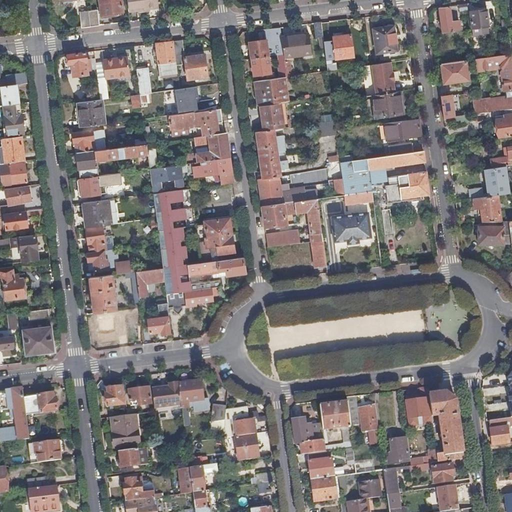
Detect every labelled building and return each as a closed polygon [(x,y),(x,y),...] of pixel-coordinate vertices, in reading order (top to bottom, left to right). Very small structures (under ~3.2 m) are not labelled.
[(124,12),(121,0),(99,0),(101,10),(90,11),(91,27),(100,26),(99,15),(101,15),(116,13),(124,12)] [(160,8),(158,0),(127,0),(129,12),(160,8)] [(451,6),(440,8),(444,33),(461,30),(459,20),(453,21),(451,6)] [(487,10),(471,12),(473,28),(473,29),(474,36),(484,35),(484,33),(489,33),(489,26),(490,26),(487,10)] [(91,27),(90,11),(81,12),(83,28),(91,27)] [(323,31),(322,23),(314,23),(315,32),(323,31)] [(394,26),(373,29),(377,54),(398,51),(394,26)] [(284,54),(282,38),(281,28),(265,30),(267,40),(249,42),(252,59),(269,57),(280,55),(284,54)] [(316,37),(316,39),(324,38),(324,36),(323,31),(315,32),(316,37)] [(284,54),(285,58),(291,57),(312,54),(309,34),(282,38),(284,54)] [(337,59),(355,57),(352,35),(334,37),(337,59)] [(185,55),(183,40),(174,41),(177,65),(183,64),(182,55),(185,55)] [(160,74),(178,72),(177,65),(174,41),(156,43),(160,74)] [(87,59),(86,52),(68,55),(69,65),(72,65),(74,76),(89,75),(89,70),(91,69),(90,59),(87,59)] [(507,91),(511,90),(511,54),(478,60),(479,70),(501,67),(504,69),(507,91)] [(205,55),(185,57),(188,79),(208,76),(205,55)] [(128,57),(104,61),(106,79),(130,76),(128,57)] [(272,73),(269,57),(252,59),(255,76),(267,75),(267,78),(275,77),(274,73),(272,73)] [(470,80),(467,61),(441,64),(444,84),(470,80)] [(393,73),(391,62),(372,65),(376,94),(395,92),(394,81),(393,81),(392,74),(393,73)] [(147,68),(137,69),(141,95),(150,93),(147,68)] [(12,75),(13,85),(17,84),(28,83),(27,74),(12,75)] [(289,102),(285,77),(283,78),(266,80),(266,85),(256,87),(259,107),(261,106),(286,103),(289,102)] [(13,85),(2,86),(4,105),(19,104),(17,84),(13,85)] [(202,108),(200,86),(177,88),(179,110),(202,108)] [(376,94),(374,95),(378,118),(405,114),(401,91),(395,92),(376,94)] [(140,112),(143,112),(141,95),(132,96),(133,108),(139,108),(140,112)] [(445,119),(455,118),(455,117),(452,95),(442,97),(445,119)] [(511,110),(511,97),(483,101),(484,114),(504,111),(511,110)] [(106,124),(103,99),(101,99),(78,103),(82,127),(106,124)] [(483,101),(483,100),(475,101),(476,115),(484,114),(483,101)] [(0,117),(6,117),(8,135),(25,133),(21,103),(19,104),(4,105),(0,105),(0,117)] [(287,112),(286,103),(261,106),(264,131),(274,129),(289,127),(288,120),(283,120),(282,112),(287,112)] [(202,125),(204,136),(224,133),(223,121),(221,109),(195,113),(195,112),(170,116),(172,129),(175,129),(188,127),(202,125)] [(511,135),(511,115),(505,116),(505,119),(497,120),(499,137),(511,135)] [(388,140),(422,136),(419,119),(385,124),(388,140)] [(336,132),(333,121),(324,123),(327,134),(336,132)] [(275,136),(274,129),(264,131),(257,132),(264,179),(279,176),(281,176),(280,169),(290,168),(289,160),(279,161),(278,151),(288,150),(286,135),(275,136)] [(77,153),(96,151),(93,130),(73,133),(74,142),(76,142),(77,153)] [(229,147),(227,133),(224,133),(204,136),(195,138),(196,146),(208,144),(208,147),(211,146),(211,152),(197,154),(198,157),(186,159),(186,164),(202,162),(231,158),(229,147)] [(25,161),(22,136),(2,139),(3,140),(0,140),(0,147),(4,147),(6,163),(25,161)] [(109,159),(149,154),(148,145),(148,144),(137,146),(96,151),(77,153),(79,169),(80,169),(81,178),(99,176),(97,161),(99,161),(101,162),(108,161),(109,159)] [(400,145),(401,154),(414,153),(413,144),(400,145)] [(154,145),(148,145),(149,154),(150,161),(156,160),(154,145)] [(491,160),(493,169),(506,167),(511,165),(511,147),(505,149),(507,158),(491,160)] [(386,181),(385,168),(425,162),(424,151),(414,153),(401,154),(341,163),(343,178),(346,195),(369,192),(368,189),(373,189),(373,188),(372,183),(386,181)] [(231,158),(202,162),(203,166),(194,167),(195,177),(220,173),(222,184),(234,183),(232,170),(231,158)] [(28,182),(25,161),(6,163),(1,164),(3,185),(28,182)] [(346,195),(343,178),(342,179),(340,164),(330,165),(332,180),(335,180),(337,196),(344,195),(346,195)] [(467,164),(451,166),(452,175),(468,172),(467,164)] [(174,166),(152,169),(153,177),(161,176),(161,181),(176,179),(174,166)] [(493,169),(486,170),(489,197),(498,195),(510,194),(506,167),(493,169)] [(430,195),(427,172),(418,173),(405,175),(406,181),(402,182),(402,184),(400,185),(401,198),(430,195)] [(122,184),(121,173),(99,176),(81,178),(80,178),(80,180),(78,180),(80,196),(83,195),(83,196),(101,194),(100,186),(106,186),(122,184)] [(282,196),(279,176),(264,179),(259,179),(260,186),(263,207),(295,202),(294,195),(294,194),(282,196)] [(29,186),(7,189),(8,197),(10,196),(11,204),(23,202),(31,201),(29,186)] [(118,189),(119,198),(133,196),(132,187),(118,189)] [(184,228),(196,226),(196,225),(191,188),(154,194),(157,218),(161,243),(163,258),(164,268),(166,281),(167,294),(186,291),(192,290),(188,263),(184,228)] [(346,195),(344,195),(346,205),(374,201),(373,191),(369,192),(346,195)] [(502,222),(498,195),(489,197),(476,198),(477,209),(481,209),(483,222),(502,222)] [(287,214),(309,211),(313,241),(314,241),(323,240),(318,199),(301,201),(295,202),(263,207),(266,228),(288,224),(287,214)] [(87,228),(112,224),(109,200),(83,203),(87,228)] [(5,210),(5,206),(0,206),(0,214),(9,214),(8,210),(6,210),(5,210)] [(5,215),(7,230),(28,227),(26,212),(5,215)] [(368,212),(332,217),(335,242),(348,240),(359,239),(371,237),(368,212)] [(197,233),(201,262),(201,263),(237,258),(231,218),(205,221),(205,224),(206,225),(196,226),(197,233)] [(511,243),(510,221),(502,222),(503,227),(479,227),(479,245),(505,245),(505,244),(511,243)] [(87,228),(90,252),(107,250),(106,242),(105,242),(105,237),(104,230),(103,226),(87,228)] [(299,229),(276,232),(279,246),(301,243),(299,229)] [(21,247),(22,262),(38,260),(35,235),(0,239),(0,245),(11,244),(12,248),(21,247)] [(323,240),(314,241),(317,267),(327,266),(323,240)] [(115,255),(114,249),(107,250),(90,252),(88,253),(89,261),(94,260),(96,271),(110,269),(109,268),(117,267),(118,274),(132,272),(130,261),(120,263),(119,254),(115,255)] [(247,273),(245,257),(237,258),(201,263),(201,262),(196,262),(188,263),(192,290),(211,288),(217,287),(220,286),(220,287),(229,286),(228,276),(247,273)] [(13,267),(0,268),(0,277),(2,278),(5,300),(28,297),(25,278),(19,279),(18,274),(14,275),(13,267)] [(136,272),(140,297),(148,296),(147,284),(166,281),(164,268),(158,269),(136,272)] [(95,313),(117,311),(113,275),(91,278),(95,313)] [(213,300),(213,296),(223,295),(221,292),(217,287),(211,288),(212,289),(186,292),(186,291),(167,294),(169,303),(169,308),(174,307),(174,310),(180,314),(184,309),(183,306),(197,304),(196,302),(213,300)] [(169,308),(169,303),(158,304),(160,315),(160,317),(149,319),(150,333),(161,331),(161,334),(172,333),(169,308)] [(18,329),(18,330),(23,329),(26,355),(49,352),(54,346),(51,326),(35,328),(34,320),(50,318),(49,309),(16,313),(18,329)] [(125,310),(118,311),(120,322),(127,321),(126,314),(125,310)] [(16,313),(7,314),(9,330),(18,329),(16,313)] [(113,315),(98,317),(102,343),(119,340),(117,330),(115,330),(113,315)] [(311,342),(327,345),(330,331),(314,328),(311,342)] [(0,338),(0,348),(14,346),(13,337),(2,338),(0,338)] [(12,355),(11,348),(1,350),(2,356),(12,355)] [(185,426),(192,425),(190,412),(189,412),(188,407),(194,406),(195,412),(210,410),(209,398),(205,399),(202,380),(179,383),(182,405),(183,409),(185,426)] [(179,383),(179,382),(170,383),(170,386),(153,389),(156,408),(182,405),(179,383)] [(125,404),(123,386),(108,388),(108,394),(106,394),(108,406),(125,404)] [(26,414),(23,397),(22,387),(12,389),(19,439),(29,438),(27,423),(26,414)] [(152,403),(150,387),(129,390),(130,400),(133,400),(133,403),(139,403),(139,404),(152,403)] [(424,425),(433,424),(432,417),(429,395),(431,395),(430,387),(420,388),(422,399),(407,401),(410,427),(419,425),(418,418),(423,417),(424,425)] [(511,407),(507,408),(504,389),(483,393),(487,421),(490,421),(511,417),(511,407)] [(53,392),(23,397),(26,414),(58,409),(56,397),(54,397),(53,392)] [(465,458),(456,400),(447,393),(431,395),(429,395),(432,417),(440,416),(444,451),(437,453),(438,462),(465,458)] [(348,402),(351,426),(360,425),(356,397),(348,398),(348,402)] [(324,430),(327,430),(351,426),(348,402),(321,406),(322,416),(323,423),(324,430)] [(227,410),(227,407),(214,405),(212,422),(225,421),(227,410)] [(379,426),(376,405),(360,408),(363,429),(379,426)] [(236,420),(250,418),(248,407),(227,410),(225,421),(227,423),(236,422),(236,420)] [(140,442),(137,414),(136,414),(128,415),(113,417),(115,434),(114,434),(115,446),(140,442)] [(511,417),(490,421),(493,446),(510,444),(508,427),(511,426),(511,417)] [(256,433),(254,420),(250,420),(250,418),(236,420),(236,422),(227,423),(225,421),(225,438),(227,437),(230,437),(237,436),(256,433)] [(301,443),(309,442),(307,425),(306,418),(293,420),(296,444),(301,443)] [(323,423),(317,424),(319,438),(325,437),(324,430),(323,423)] [(343,431),(346,449),(348,449),(354,448),(352,430),(343,431)] [(237,436),(240,461),(259,458),(256,433),(237,436)] [(408,451),(409,451),(408,438),(391,440),(393,453),(388,454),(390,463),(409,461),(408,451)] [(327,451),(326,446),(326,443),(326,439),(315,441),(309,442),(301,443),(303,455),(309,454),(327,451)] [(31,462),(61,459),(59,440),(31,443),(32,452),(30,453),(31,462)] [(348,449),(352,474),(358,473),(357,467),(354,448),(348,449)] [(138,449),(120,451),(122,468),(140,465),(138,449)] [(429,450),(431,463),(438,462),(437,453),(437,449),(429,450)] [(335,477),(331,451),(327,451),(309,454),(313,480),(335,477)] [(415,457),(410,457),(411,466),(425,464),(424,458),(415,460),(415,457)] [(192,459),(193,468),(204,466),(203,458),(192,459)] [(455,476),(453,468),(469,466),(467,458),(465,458),(438,462),(431,463),(425,464),(411,466),(388,469),(385,470),(388,494),(399,493),(402,493),(402,489),(398,489),(396,472),(399,471),(399,473),(433,469),(435,484),(453,482),(452,477),(455,476)] [(384,467),(384,463),(357,467),(358,473),(385,470),(384,467)] [(194,493),(205,491),(203,475),(219,472),(218,464),(204,466),(193,468),(191,468),(194,493)] [(179,491),(180,494),(188,493),(194,493),(191,468),(180,469),(182,490),(179,491)] [(257,475),(258,483),(276,481),(275,473),(257,475)] [(153,498),(155,497),(154,491),(143,492),(142,483),(144,482),(143,477),(126,479),(126,484),(124,484),(126,501),(153,498)] [(335,477),(313,480),(316,502),(342,498),(341,495),(338,495),(335,477)] [(33,482),(33,487),(57,485),(57,479),(33,482)] [(379,480),(360,482),(362,500),(349,501),(351,511),(371,511),(370,498),(382,496),(379,480)] [(143,492),(154,491),(153,481),(144,482),(142,483),(143,492)] [(61,508),(57,485),(33,487),(30,488),(32,508),(42,507),(43,510),(61,508)] [(196,511),(211,511),(211,510),(209,507),(209,505),(211,504),(209,490),(205,491),(194,493),(196,510),(196,511)] [(431,511),(431,506),(431,505),(413,507),(401,509),(401,507),(399,493),(388,494),(390,511),(431,511)] [(127,511),(157,511),(157,505),(154,505),(153,498),(126,501),(127,511)] [(443,511),(457,510),(463,509),(462,502),(442,505),(442,511),(443,511)]
